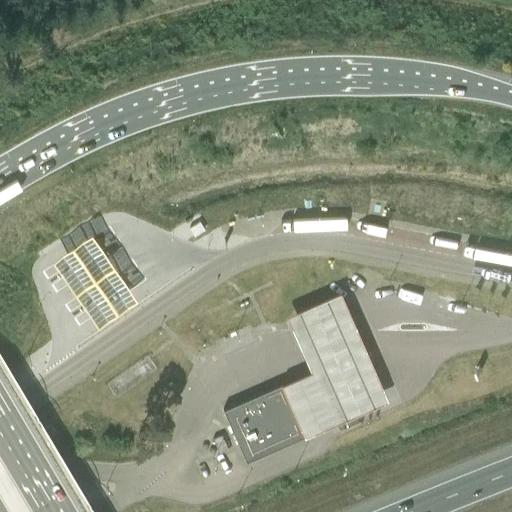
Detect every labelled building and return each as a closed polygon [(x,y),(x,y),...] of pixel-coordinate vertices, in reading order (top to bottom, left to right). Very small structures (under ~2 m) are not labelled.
[(146,299),(100,234),(59,263),(105,328),(146,299)] [(356,326),(344,298),(341,290),(286,315),(299,344),(311,371),(284,383),(307,435),(389,399),(356,326)] [(245,462),(307,435),(284,383),(222,409),(245,462)] [(47,439),(55,432),(49,424),(41,430),(47,439)] [(219,453),(228,449),(222,435),(213,438),(219,453)]
